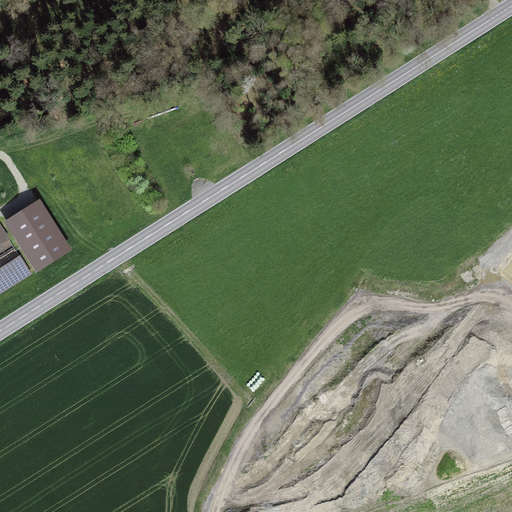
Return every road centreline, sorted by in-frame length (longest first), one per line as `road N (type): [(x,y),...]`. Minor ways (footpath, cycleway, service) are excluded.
road 1 (primary): [(511,5),(0,331)]
road 2 (track): [(222,511),(229,479),(289,384),(415,232)]
